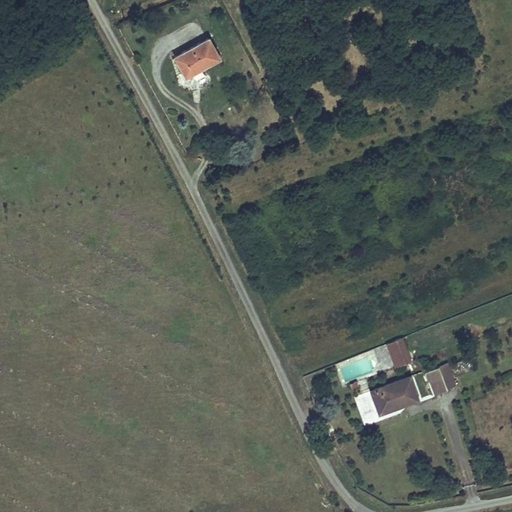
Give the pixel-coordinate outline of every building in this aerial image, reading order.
[(211,42),(176,58),(185,76),(201,69),(203,71),(221,63),(211,42)] [(395,367),(411,361),(402,339),(387,345),(395,367)] [(472,356),(452,364),(456,375),(476,368),(472,356)] [(440,367),(447,387),(455,384),(448,364),(440,367)] [(425,373),(432,393),(447,387),(440,367),(425,373)] [(409,377),(372,392),(379,409),(396,402),(398,408),(419,399),(409,377)] [(360,382),(359,381),(348,385),(349,386),(350,389),(361,385),(360,382)] [(396,402),(379,409),(381,414),(398,408),(396,402)]
